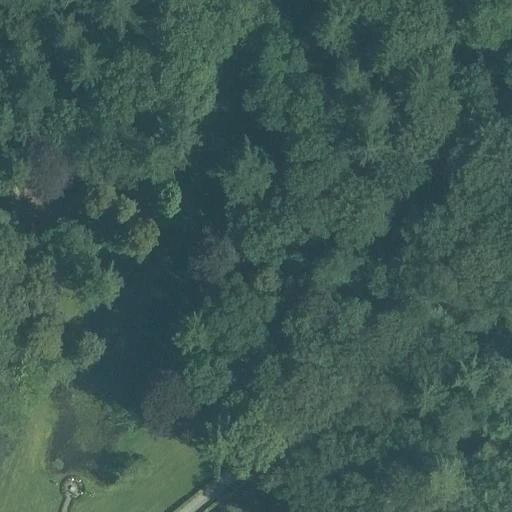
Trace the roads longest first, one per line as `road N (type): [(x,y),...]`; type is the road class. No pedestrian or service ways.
road 1 (unknown): [(8,0),(24,493)]
road 2 (track): [(138,427),(223,490),(511,267)]
